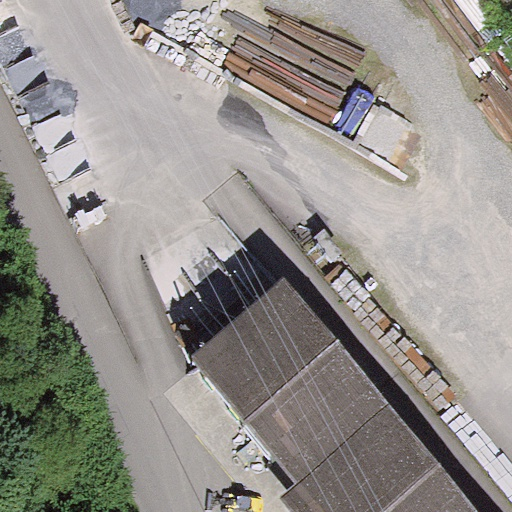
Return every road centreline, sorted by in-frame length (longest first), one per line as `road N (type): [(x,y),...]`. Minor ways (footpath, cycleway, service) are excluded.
road 1 (unclassified): [(0,154),(195,511)]
road 2 (unknown): [(95,0),(202,211)]
